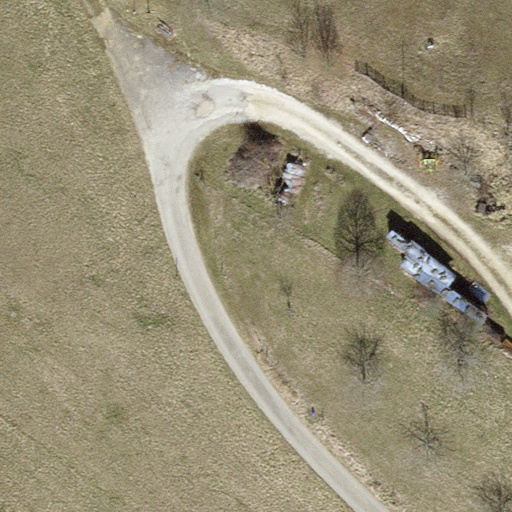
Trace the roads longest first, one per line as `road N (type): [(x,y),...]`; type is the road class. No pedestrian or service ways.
road 1 (track): [(170,144),(172,208),(220,339),(323,468),(372,511)]
road 2 (track): [(511,274),(449,201),(333,130),(243,107),(170,144)]
road 3 (track): [(170,144),(122,0)]
